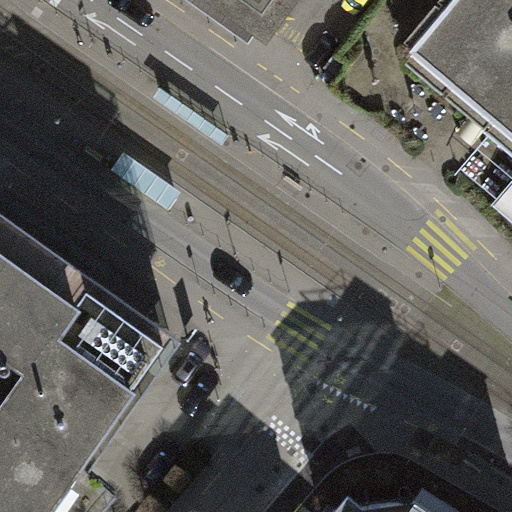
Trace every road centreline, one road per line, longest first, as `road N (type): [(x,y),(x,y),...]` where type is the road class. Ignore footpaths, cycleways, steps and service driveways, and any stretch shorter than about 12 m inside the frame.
road 1 (tertiary): [(511,319),(357,183),(93,0)]
road 2 (tertiary): [(0,115),(302,326),(356,355)]
road 3 (residential): [(223,511),(356,355)]
road 4 (tertiary): [(356,355),(511,439)]
